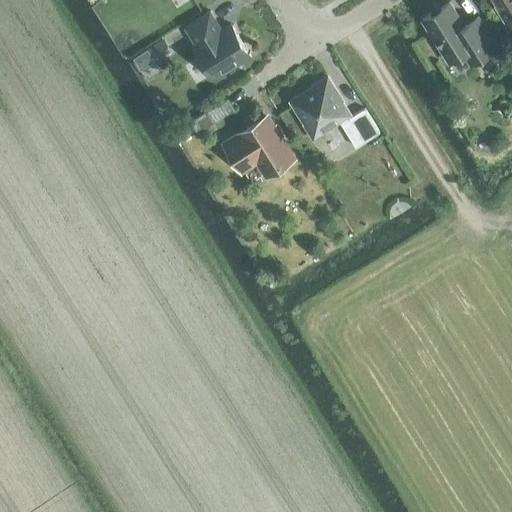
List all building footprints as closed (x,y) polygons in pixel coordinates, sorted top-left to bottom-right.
[(511,0),(492,0),(511,31),(511,0)] [(461,48),(470,62),(488,51),(492,58),(500,53),(496,46),(481,21),(467,29),(449,1),(441,7),(433,5),(431,13),(422,18),(428,27),(426,35),(434,37),(447,57),(461,48)] [(251,52),(233,24),(223,31),(211,11),(185,26),(198,46),(195,49),(212,76),(220,71),(229,68),(236,64),(243,57),(251,52)] [(314,87),(292,100),(306,122),(304,123),(314,137),(328,128),(327,127),(339,119),(356,146),(380,131),(365,107),(351,116),(341,101),(343,100),(327,76),(313,85),(314,87)] [(258,157),(267,172),(291,156),(266,117),(242,132),(243,133),(227,143),(242,167),(258,157)]
